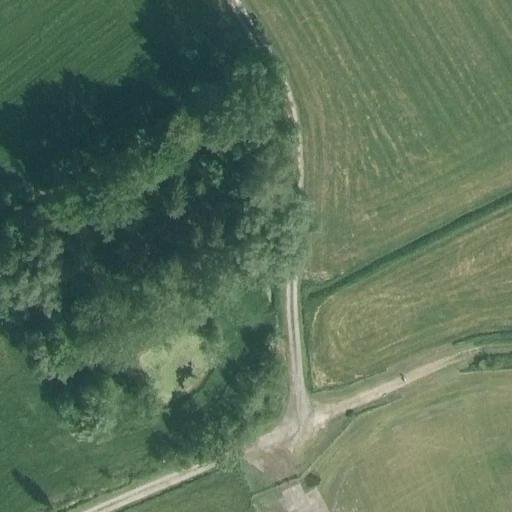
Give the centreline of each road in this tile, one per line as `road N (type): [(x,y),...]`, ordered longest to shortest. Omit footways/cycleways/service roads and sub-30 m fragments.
road 1 (track): [(234,0),(278,107),(300,417)]
road 2 (track): [(300,417),(92,511)]
road 3 (track): [(300,417),(325,422),(476,356),(511,356)]
